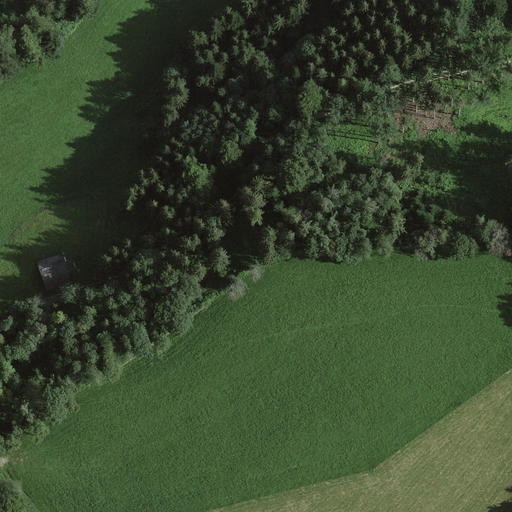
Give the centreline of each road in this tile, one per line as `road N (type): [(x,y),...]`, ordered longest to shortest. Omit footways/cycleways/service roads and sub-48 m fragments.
road 1 (track): [(0,325),(178,244),(233,201),(290,175),(511,157)]
road 2 (track): [(233,201),(263,148),(292,123),(429,77),(511,62)]
road 3 (track): [(49,302),(46,335),(0,418)]
